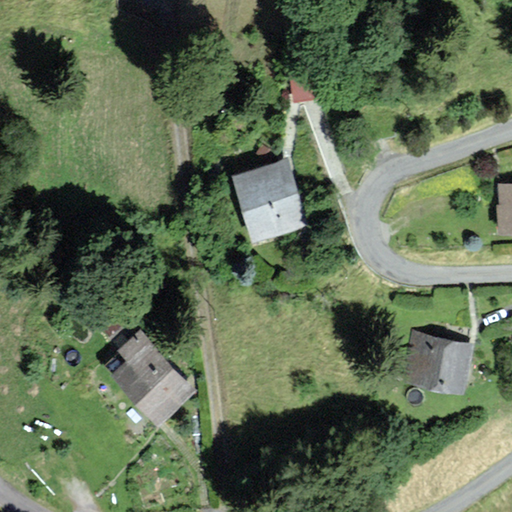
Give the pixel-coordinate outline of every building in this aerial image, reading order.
[(320,67),(291,72),(296,100),(326,95),(320,67)] [(290,160),(235,176),(254,239),(309,223),(290,160)] [(511,175),(502,175),(503,228),(511,227),(511,175)] [(472,339),(414,326),(403,372),(461,385),(472,339)] [(141,327),(109,355),(164,419),(204,384),(177,352),(169,359),(141,327)]
